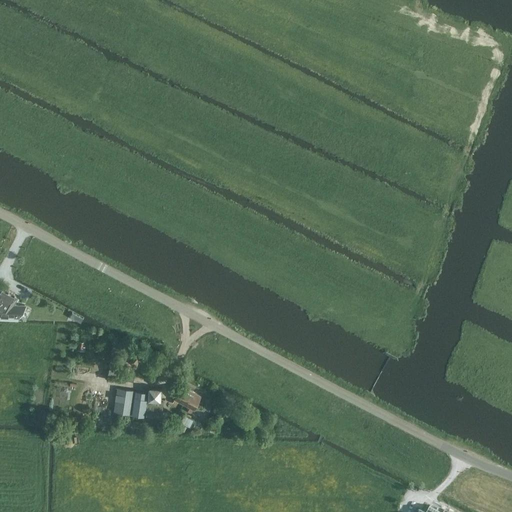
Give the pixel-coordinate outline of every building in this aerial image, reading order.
[(0,306),(8,291),(2,287),(1,289),(0,288),(0,306)] [(15,294),(8,291),(0,306),(0,314),(19,315),(19,316),(25,305),(24,305),(17,305),(13,303),(16,297),(14,296),(15,294)] [(113,347),(107,378),(133,382),(135,374),(125,372),(126,366),(122,365),(125,348),(113,347)] [(181,385),(179,389),(174,399),(172,402),(176,405),(178,401),(184,404),(191,391),(181,385)] [(148,399),(161,399),(162,386),(149,386),(148,399)] [(135,390),(117,388),(114,412),(131,415),(135,390)] [(135,390),(131,415),(145,417),(147,400),(148,392),(135,390)] [(201,396),(191,391),(184,404),(190,407),(187,411),(191,413),(193,409),(194,409),(201,396)] [(183,417),(180,422),(187,426),(189,427),(193,420),(184,415),(183,417)] [(210,423),(208,432),(214,433),(216,424),(210,423)]
